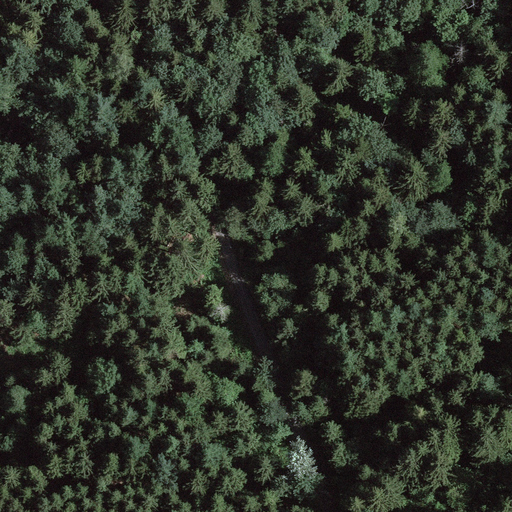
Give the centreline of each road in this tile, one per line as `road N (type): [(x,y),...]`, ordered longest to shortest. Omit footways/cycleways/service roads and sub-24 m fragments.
road 1 (track): [(330,511),(247,278),(165,108),(101,0)]
road 2 (track): [(80,0),(0,173)]
